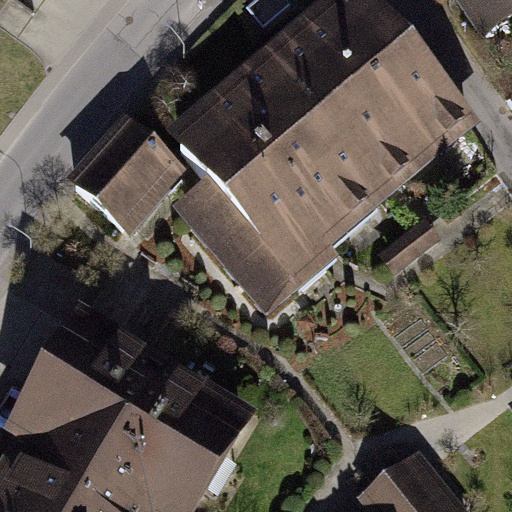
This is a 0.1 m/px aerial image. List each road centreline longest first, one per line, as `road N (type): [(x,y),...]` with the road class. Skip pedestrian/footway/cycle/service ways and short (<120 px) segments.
road 1 (tertiary): [(0,223),(42,159),(185,0)]
road 2 (residential): [(401,0),(511,154)]
